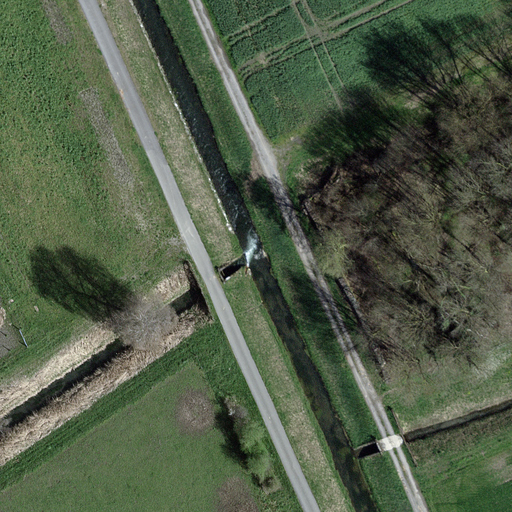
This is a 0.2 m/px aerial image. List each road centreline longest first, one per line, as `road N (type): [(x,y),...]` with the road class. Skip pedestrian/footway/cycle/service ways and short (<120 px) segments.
road 1 (track): [(194,0),(420,511)]
road 2 (unclassified): [(89,0),(312,511)]
